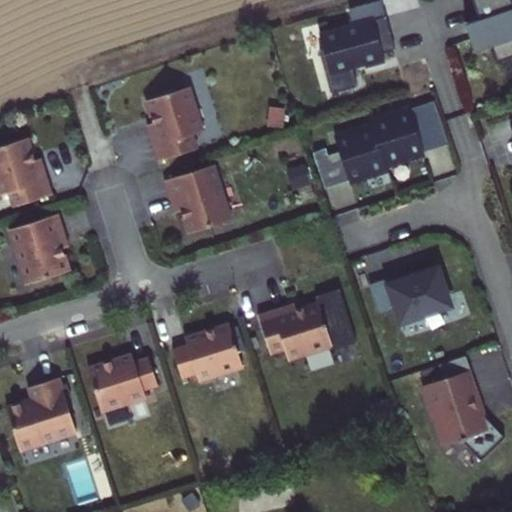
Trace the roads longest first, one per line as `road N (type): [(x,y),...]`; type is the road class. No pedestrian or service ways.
road 1 (residential): [(144,293),(78,79),(328,0)]
road 2 (residential): [(511,316),(472,219),(425,213),(339,241)]
road 3 (residential): [(0,339),(144,293)]
road 4 (residential): [(144,293),(278,251)]
